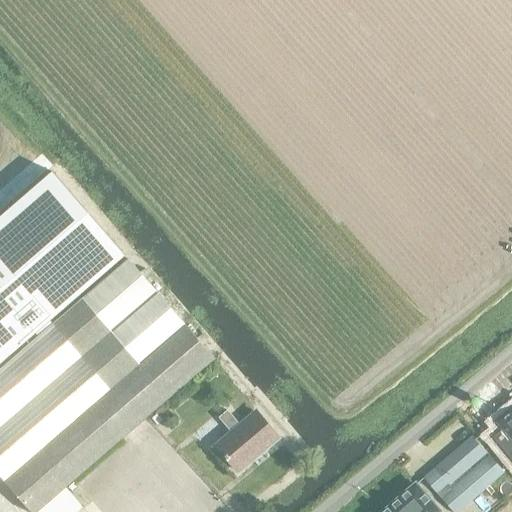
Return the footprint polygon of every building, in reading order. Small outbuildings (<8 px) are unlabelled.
[(54,172),(0,218),(0,364),(126,255),(54,172)] [(0,475),(31,511),(76,511),(82,508),(65,488),(69,484),(147,416),(215,357),(129,258),(0,369),(0,475)] [(217,445),(240,472),(278,439),(256,412),(241,426),(228,410),(219,418),(231,433),(217,445)] [(511,410),(497,423),(503,430),(494,437),(511,458),(511,410)] [(423,478),(453,511),(458,511),(504,473),(489,456),(488,457),(471,436),(423,478)] [(416,484),(384,511),(435,511),(438,510),(416,484)]
